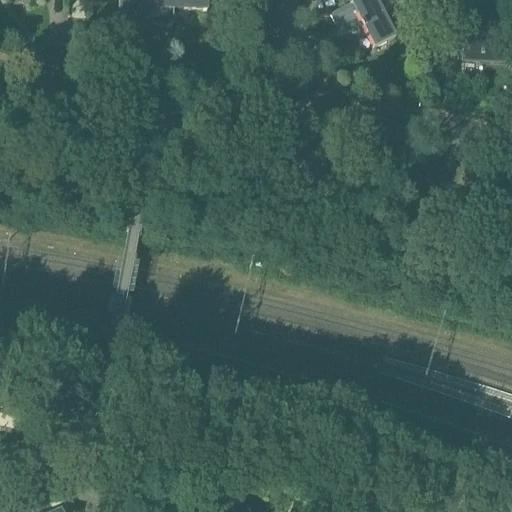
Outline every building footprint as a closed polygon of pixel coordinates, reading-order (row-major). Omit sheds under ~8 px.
[(155,0),(156,2),(138,1),(138,26),(172,27),(173,11),(207,12),(206,0),(155,0)] [(346,0),(349,5),(329,16),(339,36),(360,26),(362,30),(364,29),(373,48),(372,49),(373,50),(395,39),(378,6),(384,3),(382,0),(346,0)] [(501,63),(504,16),(464,14),(461,61),(501,63)] [(285,169),(285,156),(270,156),(270,169),(285,169)] [(254,159),(229,158),(229,168),(254,169),(254,159)]
